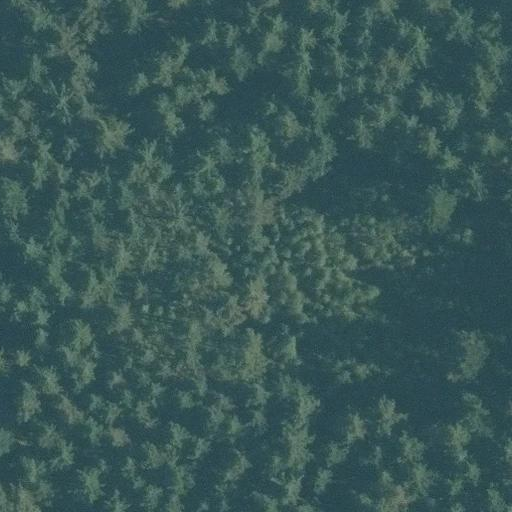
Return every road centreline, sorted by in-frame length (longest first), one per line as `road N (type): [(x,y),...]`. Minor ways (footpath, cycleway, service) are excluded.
road 1 (track): [(126,0),(511,456)]
road 2 (track): [(78,511),(0,412)]
